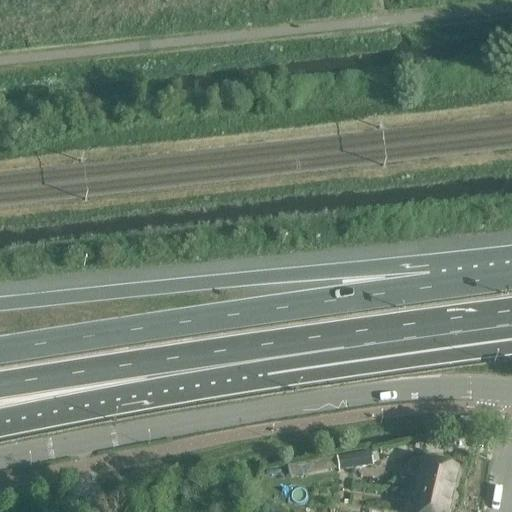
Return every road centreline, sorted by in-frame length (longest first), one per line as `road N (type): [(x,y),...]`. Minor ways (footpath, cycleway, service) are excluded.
road 1 (secondary): [(0,456),(349,395),(431,385),(511,390)]
road 2 (primary): [(434,284),(0,349)]
road 3 (primary): [(434,284),(342,272),(0,303)]
road 4 (primary): [(144,377),(511,325)]
road 5 (primary): [(0,412),(144,377)]
road 6 (primary): [(0,392),(144,377)]
